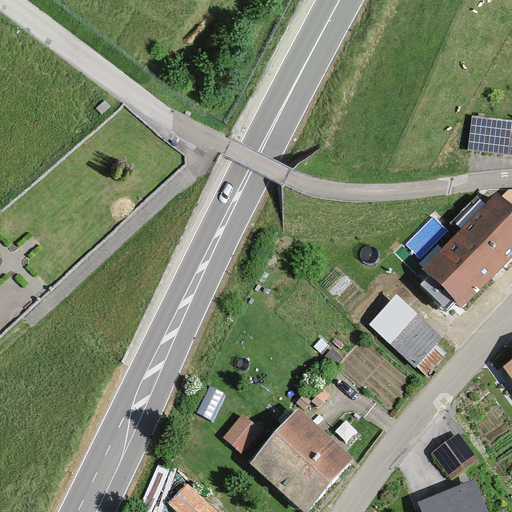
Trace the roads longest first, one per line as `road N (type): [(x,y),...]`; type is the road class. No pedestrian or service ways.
road 1 (primary): [(89,511),(340,0)]
road 2 (residential): [(8,0),(173,123),(295,183),(359,191),(511,176)]
road 3 (tertiary): [(349,511),(395,445),(511,315)]
